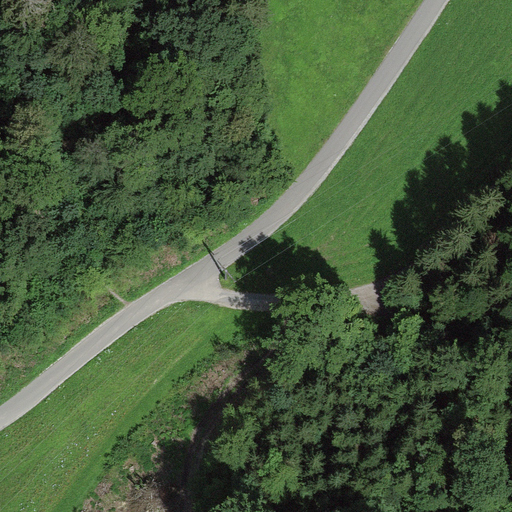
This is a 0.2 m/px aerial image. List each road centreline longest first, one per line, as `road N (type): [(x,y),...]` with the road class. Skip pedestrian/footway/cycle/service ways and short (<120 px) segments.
road 1 (unclassified): [(434,0),(318,168),(276,212),(0,420)]
road 2 (track): [(173,290),(363,298),(511,164)]
road 3 (track): [(363,298),(466,352),(511,404)]
